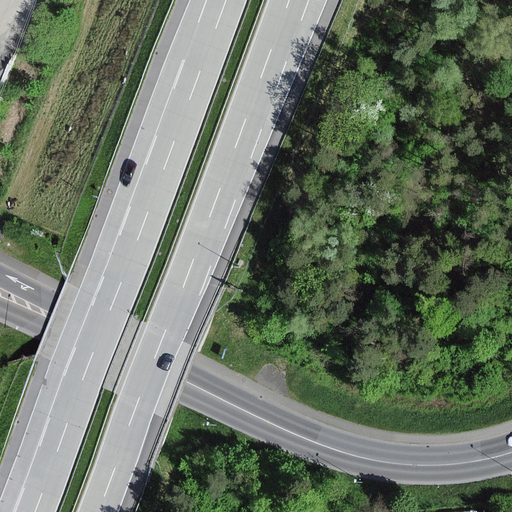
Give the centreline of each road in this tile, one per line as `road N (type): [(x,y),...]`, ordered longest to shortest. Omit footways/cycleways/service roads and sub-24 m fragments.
road 1 (secondary): [(0,289),(346,455),(419,463),(511,454)]
road 2 (motorway): [(100,511),(288,0)]
road 3 (motorway): [(225,0),(38,511)]
